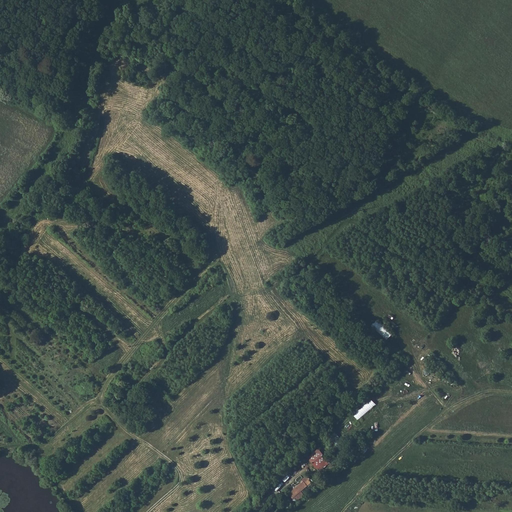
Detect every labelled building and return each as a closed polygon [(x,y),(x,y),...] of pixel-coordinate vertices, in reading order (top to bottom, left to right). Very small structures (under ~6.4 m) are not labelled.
[(378,318),(372,325),(387,340),(393,333),(378,318)] [(371,397),(353,412),(358,419),(377,404),(371,397)] [(329,436),(341,449),(347,444),(335,431),(329,436)] [(319,449),(308,458),(319,472),(330,463),(319,449)] [(297,495),(300,498),(305,493),(303,490),(313,481),(310,478),(312,477),(308,474),(303,479),(304,480),(291,492),(295,497),(297,495)]
